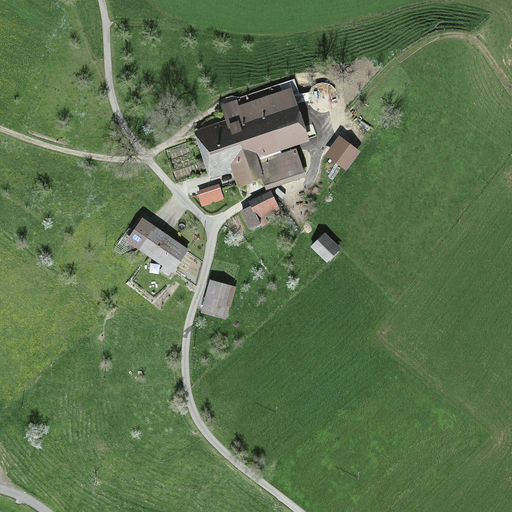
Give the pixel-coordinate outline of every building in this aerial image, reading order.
[(178,103),(171,81),(164,83),(162,79),(151,83),(152,87),(141,91),(149,113),(178,103)] [(240,184),(264,176),(266,184),(304,172),(296,150),(310,145),(291,89),(226,110),(232,128),(205,137),(216,169),(233,163),(240,184)] [(358,152),(341,139),(328,156),(345,169),(358,152)] [(218,184),(196,191),(200,200),(221,193),(218,184)] [(280,209),(273,197),(253,207),(260,220),(280,209)] [(251,228),(261,223),(253,208),(243,213),(251,228)] [(187,250),(143,220),(126,245),(170,275),(187,250)] [(335,249),(325,238),(317,247),(327,257),(335,249)] [(233,288),(216,283),(208,312),(225,316),(233,288)]
